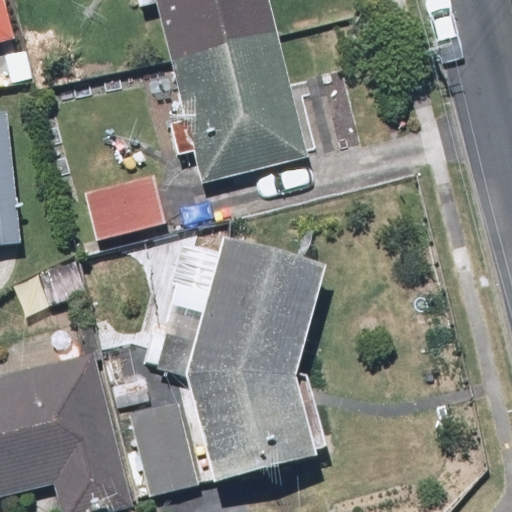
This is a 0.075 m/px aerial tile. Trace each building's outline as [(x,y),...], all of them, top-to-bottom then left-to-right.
[(131,0),(136,16),(150,12),(194,183),(302,156),(262,0),(131,0)] [(0,46),(9,44),(0,8),(0,46)] [(2,108),(0,108),(0,254),(17,253),(2,108)] [(159,225),(146,175),(67,197),(81,247),(159,225)] [(291,380),(320,273),(213,244),(177,373),(199,486),(308,464),(291,380)] [(129,511),(85,355),(0,379),(0,505),(45,493),(50,511),(129,511)] [(194,487),(179,409),(125,419),(140,497),(194,487)]
